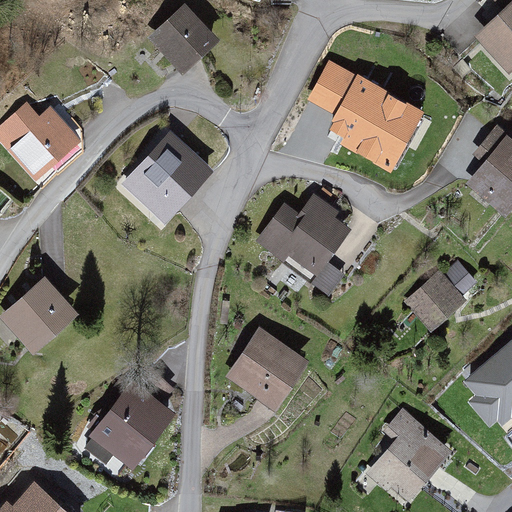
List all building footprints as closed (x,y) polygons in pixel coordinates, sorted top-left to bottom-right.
[(511,0),(498,0),(504,5),(484,23),(487,26),(476,36),(511,72),(511,0)] [(183,70),(215,40),(185,8),(153,38),(183,70)] [(422,114),(359,78),(334,121),(336,122),(332,129),(347,137),(343,143),(390,170),(422,114)] [(43,117),(27,100),(0,124),(0,138),(34,176),(78,136),(53,108),(43,117)] [(511,208),(511,136),(507,133),(496,124),(472,153),(482,162),(465,182),(506,216),(511,208)] [(210,181),(171,146),(135,185),(173,220),(210,181)] [(306,219),(289,207),(258,250),(287,271),(294,262),(324,283),(354,241),(338,230),(344,220),(318,202),(306,219)] [(457,260),(443,273),(439,269),(404,301),(431,330),(467,299),(463,295),(477,282),(457,260)] [(78,311),(45,274),(0,314),(0,316),(33,352),(78,311)] [(309,359),(258,325),(226,372),(276,407),(309,359)] [(511,344),(468,381),(480,395),(472,401),(490,423),(499,416),(503,421),(511,413),(511,344)] [(173,416),(131,383),(82,447),(105,465),(118,449),(137,463),(173,416)] [(455,451),(402,407),(381,432),(394,443),(369,472),(409,505),(455,451)] [(72,511),(35,478),(3,511),(72,511)]
